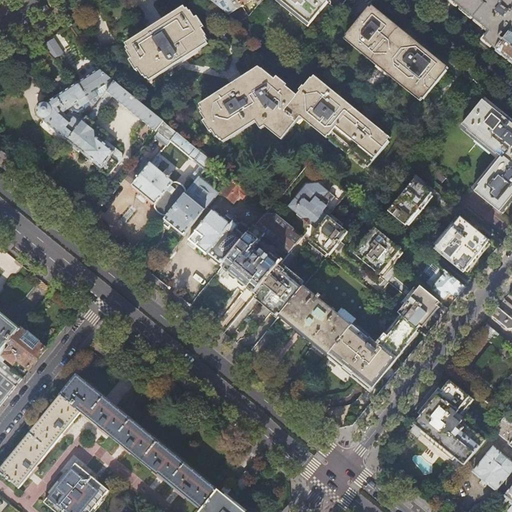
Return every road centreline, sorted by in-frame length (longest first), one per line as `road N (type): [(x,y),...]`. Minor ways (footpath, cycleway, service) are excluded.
road 1 (primary): [(344,464),(0,183)]
road 2 (primary): [(106,300),(330,483)]
road 3 (residential): [(474,307),(344,464)]
road 4 (residential): [(0,431),(106,300)]
road 5 (primary): [(0,211),(106,300)]
road 6 (residential): [(511,87),(406,0)]
